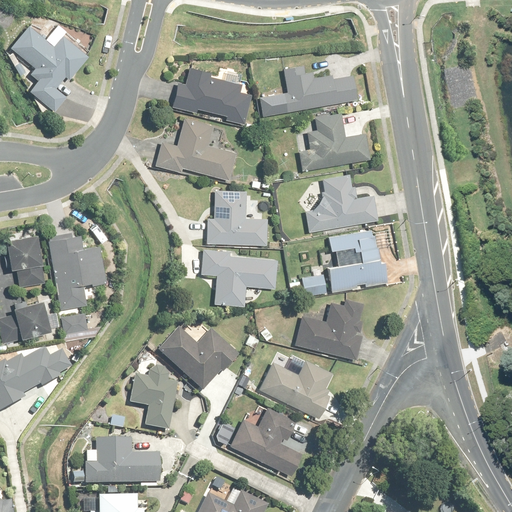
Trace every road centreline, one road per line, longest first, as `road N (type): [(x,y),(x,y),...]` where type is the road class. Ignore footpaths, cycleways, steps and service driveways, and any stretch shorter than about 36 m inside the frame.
road 1 (tertiary): [(450,353),(404,98)]
road 2 (residential): [(328,511),(387,392),(408,366),(450,353)]
road 3 (residential): [(75,162),(114,123),(150,0)]
road 4 (tertiary): [(511,503),(492,475),(450,353)]
